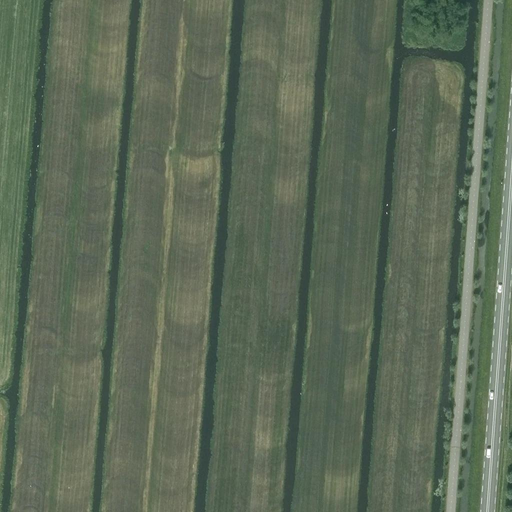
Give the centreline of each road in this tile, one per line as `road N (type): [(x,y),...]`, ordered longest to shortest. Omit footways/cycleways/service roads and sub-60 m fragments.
road 1 (unclassified): [(450,511),(490,0)]
road 2 (secondary): [(487,511),(511,148)]
